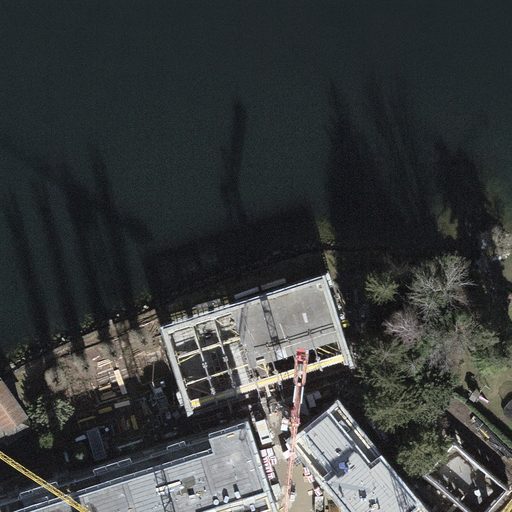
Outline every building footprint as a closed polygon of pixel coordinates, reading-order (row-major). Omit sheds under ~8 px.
[(15,495),(20,511),(253,511),(357,479),(346,443),(371,435),(322,278),(165,327),(192,412),(168,419),(175,444),(15,495)] [(1,376),(0,376),(0,435),(3,433),(7,439),(27,424),(21,416),(26,412),(1,376)] [(402,480),(361,511),(433,511),(421,496),(402,480)] [(9,511),(2,490),(0,490),(0,511),(9,511)] [(338,511),(331,498),(306,511),(338,511)]
